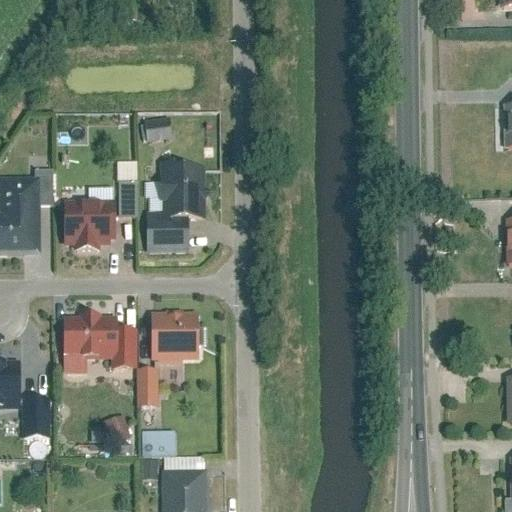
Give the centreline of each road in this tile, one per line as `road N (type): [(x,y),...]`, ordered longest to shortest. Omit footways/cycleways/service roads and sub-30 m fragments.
road 1 (tertiary): [(403,0),(411,511)]
road 2 (residential): [(242,0),(245,285)]
road 3 (residential): [(245,285),(0,293)]
road 4 (residential): [(245,285),(246,511)]
